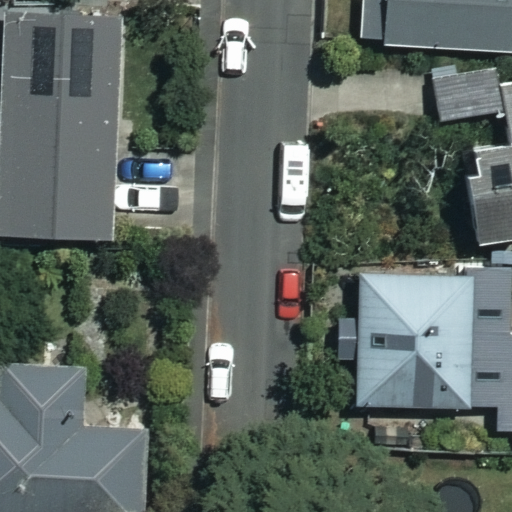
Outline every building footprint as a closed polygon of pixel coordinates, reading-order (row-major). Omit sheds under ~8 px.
[(511,0),(361,0),(360,44),(511,51),(511,0)] [(0,232),(109,236),(115,17),(0,13),(0,232)] [(511,83),(501,85),(499,68),(434,77),(440,123),(461,120),(477,242),(511,237),(511,83)] [(360,405),(496,404),(496,432),(511,431),(511,273),(362,275),(362,318),(335,318),(335,357),(359,357),(360,405)] [(5,349),(5,361),(0,360),(0,511),(145,511),(146,423),(87,423),(87,361),(60,361),(60,349),(5,349)]
